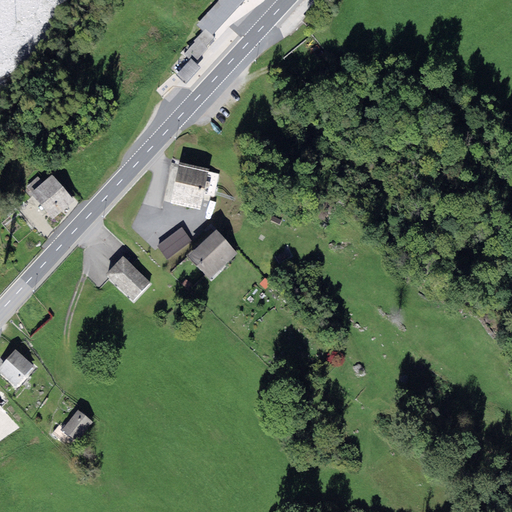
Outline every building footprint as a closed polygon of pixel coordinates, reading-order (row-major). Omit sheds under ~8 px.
[(248,0),(219,0),(196,25),(204,32),(207,29),(215,36),(248,0)] [(215,36),(207,29),(204,32),(195,41),(196,42),(186,53),(192,59),(196,63),(209,49),(207,47),(216,37),(215,36)] [(196,63),(192,59),(176,76),(185,84),(200,68),(196,63)] [(179,162),(170,203),(199,210),(208,169),(179,162)] [(75,201),(52,175),(43,183),(33,192),(30,194),(53,220),(75,201)] [(33,192),(43,183),(38,177),(27,186),(33,192)] [(157,247),(167,260),(191,241),(181,228),(157,247)] [(238,254),(216,230),(187,256),(209,280),(238,254)] [(151,283),(123,256),(105,275),(133,301),(151,283)] [(0,367),(0,372),(15,386),(34,366),(16,350),(0,367)] [(0,408),(0,407),(0,438),(17,427),(0,408)] [(94,422),(77,410),(62,429),(78,442),(94,422)]
